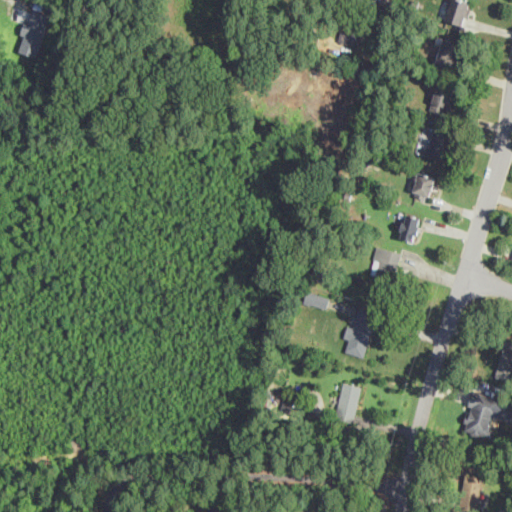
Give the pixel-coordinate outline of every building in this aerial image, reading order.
[(452,0),(446,19),(465,25),(472,0),(452,0)] [(38,56),(50,13),(33,8),(29,21),(25,20),(21,33),(24,34),(19,50),(38,56)] [(341,42),(362,43),(363,27),(341,26),(341,42)] [(452,71),(461,41),(444,36),(435,66),(452,71)] [(430,108),(447,114),(456,87),(439,81),(430,108)] [(425,154),(446,161),(455,132),(435,125),(425,154)] [(437,175),(419,170),(412,193),(429,199),(437,175)] [(416,241),(423,216),(406,212),(398,237),(416,241)] [(401,251),(378,245),(370,273),(379,275),(376,287),(391,291),(401,251)] [(305,301),(327,307),(330,296),(307,290),(305,301)] [(379,310),(359,305),(353,324),(348,323),(344,338),(349,340),(345,351),(364,357),(379,310)] [(511,340),(505,339),(496,375),(511,378),(511,340)] [(335,418),(355,422),(362,384),(343,380),(335,418)] [(495,437),(502,396),(471,390),(463,432),(495,437)] [(459,508),(478,511),(483,470),(464,468),(459,508)]
